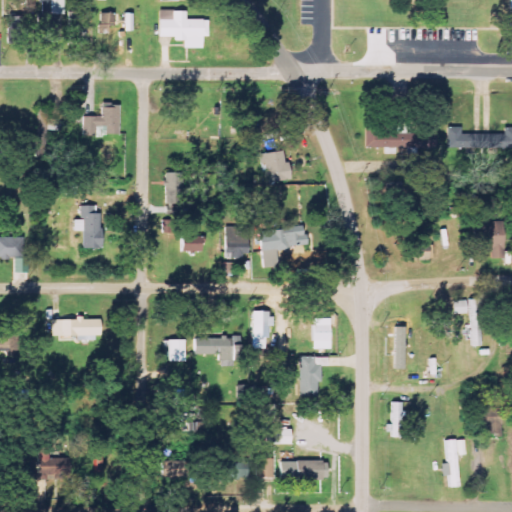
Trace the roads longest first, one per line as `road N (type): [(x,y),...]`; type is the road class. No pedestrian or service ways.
road 1 (residential): [(362,511),(363,288),(345,194),(308,96),(242,0)]
road 2 (residential): [(0,289),(511,281)]
road 3 (residential): [(0,72),(511,72)]
road 4 (residential): [(145,74),(143,490),(152,505)]
road 5 (residential): [(511,508),(152,505)]
